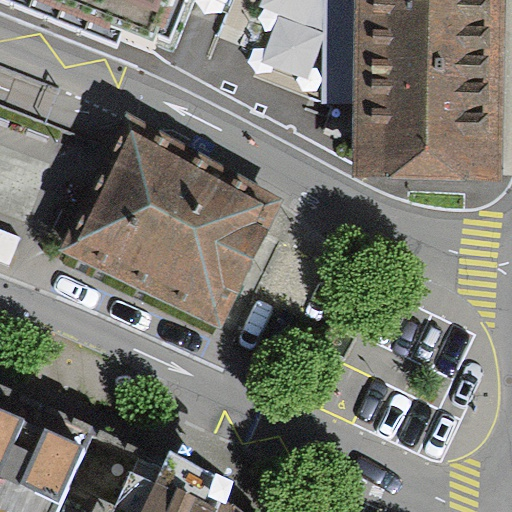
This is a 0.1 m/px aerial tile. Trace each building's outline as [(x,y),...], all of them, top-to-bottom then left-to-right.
[(0,0),(0,4),(175,68),(197,10),(201,0),(0,0)] [(354,170),(354,187),(413,188),(497,190),(501,0),(357,0),(356,108),(354,170)] [(270,223),(120,156),(70,268),(220,335),(270,223)] [(0,511),(40,511),(66,439),(22,420),(0,411),(0,511)] [(109,456),(66,439),(40,511),(150,511),(172,472),(109,456)] [(173,469),(172,472),(150,511),(223,511),(226,506),(228,499),(173,469)]
